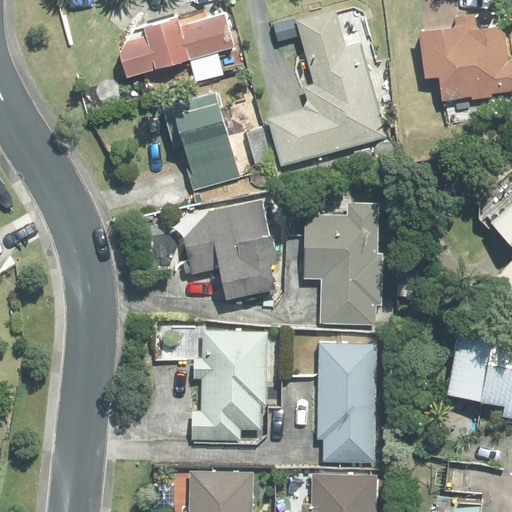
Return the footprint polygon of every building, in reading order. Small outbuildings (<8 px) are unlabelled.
[(173,2),(139,11),(143,23),(124,29),(116,40),(125,68),(154,59),(153,56),(186,46),(186,49),(231,36),(221,0),(177,14),(173,2)] [(333,0),(322,0),(292,9),(311,74),(299,78),(303,91),(301,102),(265,112),(280,163),(386,132),(356,32),(343,35),(333,0)] [(451,13),(416,16),(420,65),(436,64),(438,91),(469,88),(469,93),(489,91),(489,87),(511,84),(511,51),(504,52),(501,16),(498,17),(496,1),(471,3),(471,0),(462,0),(450,2),(451,13)] [(226,71),(215,73),(216,79),(228,77),(226,71)] [(238,173),(212,79),(158,95),(170,138),(178,136),(192,186),(196,186),(199,198),(213,194),(210,181),(238,173)] [(261,121),(243,126),(253,160),(270,155),(261,121)] [(140,146),(127,150),(133,164),(145,160),(140,146)] [(511,185),(487,208),(511,235),(511,244),(488,266),(511,291),(511,185)] [(181,224),(186,253),(181,254),(183,268),(217,261),(221,285),(224,284),(226,296),(273,287),(267,251),(273,250),(267,221),(265,222),(260,193),(204,203),(181,224)] [(301,270),(318,271),(317,318),(375,320),(376,299),(380,299),(381,249),(375,249),(376,195),(345,195),(345,206),(303,205),(301,270)] [(511,328),(457,317),(445,380),(504,392),(501,408),(511,410),(511,328)] [(265,323),(200,323),(200,351),(191,350),(191,371),(198,371),(199,404),(189,404),(190,435),(240,435),(240,425),(260,425),(260,399),(266,399),(265,323)] [(322,431),(321,458),(373,459),(375,335),(316,333),(314,431),(322,431)] [(382,399),(392,399),(393,385),(382,385),(382,399)] [(187,461),(185,511),(249,511),(250,462),(187,461)] [(299,497),(298,511),(374,511),(375,468),(310,467),(309,498),(299,497)] [(475,511),(478,488),(451,485),(449,499),(428,497),(426,511),(475,511)]
